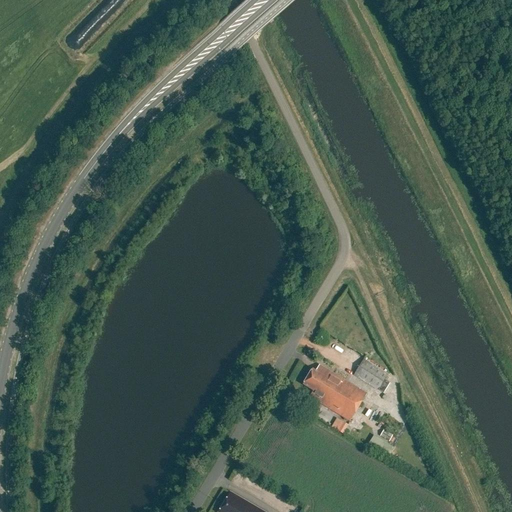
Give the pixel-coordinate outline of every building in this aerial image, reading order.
[(363,359),(353,375),(377,390),(387,373),(363,359)] [(384,371),(387,367),(377,361),(374,365),(384,371)] [(319,365),(315,371),(312,370),(303,384),(313,390),(310,394),(318,399),(317,401),(349,421),(366,394),(319,365)] [(384,393),(390,383),(384,380),(378,390),(384,393)] [(343,423),(337,432),(343,435),(348,426),(343,423)] [(375,434),(368,446),(390,458),(397,447),(375,434)] [(263,511),(230,492),(218,511),(263,511)]
